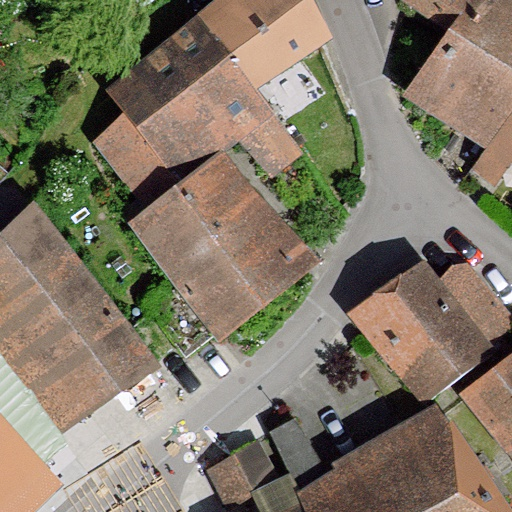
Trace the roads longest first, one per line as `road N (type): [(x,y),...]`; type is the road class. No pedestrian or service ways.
road 1 (residential): [(413,188),(323,312),(133,486)]
road 2 (residential): [(338,0),(413,188)]
road 3 (residential): [(413,188),(511,267)]
